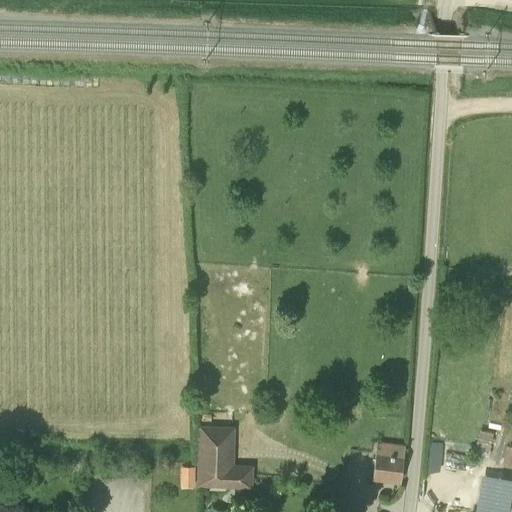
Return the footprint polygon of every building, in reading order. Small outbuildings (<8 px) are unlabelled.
[(235,426),(198,425),(196,487),(252,489),(253,465),(233,464),(235,426)] [(493,451),(493,436),(481,436),(480,450),(493,451)] [(376,444),(375,457),(372,476),(400,480),(404,447),(376,444)] [(481,511),(508,511),(510,463),(483,462),(481,511)] [(195,483),(195,463),(182,463),(183,484),(195,483)]
